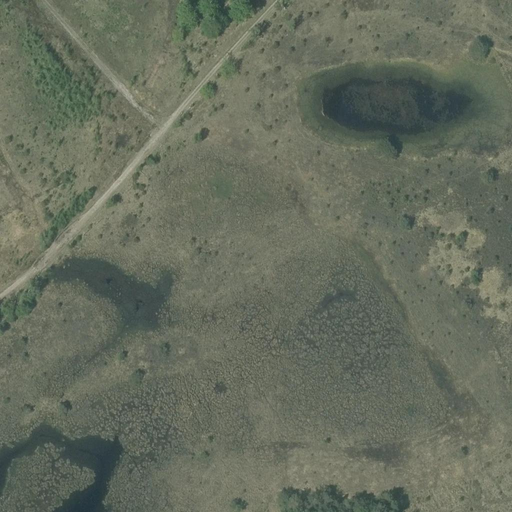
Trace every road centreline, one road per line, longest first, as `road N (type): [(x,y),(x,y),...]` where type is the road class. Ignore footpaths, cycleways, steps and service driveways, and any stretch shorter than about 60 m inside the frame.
road 1 (track): [(279,0),(76,228),(0,299)]
road 2 (track): [(164,130),(39,0)]
